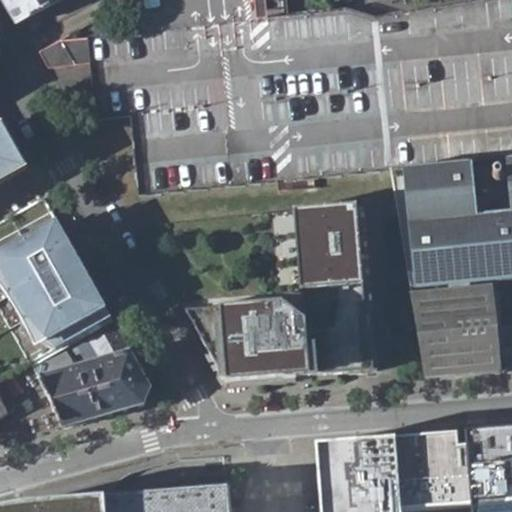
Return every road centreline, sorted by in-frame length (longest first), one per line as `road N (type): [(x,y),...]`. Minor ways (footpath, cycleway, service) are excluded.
road 1 (residential): [(197,430),(196,395),(0,50)]
road 2 (residential): [(197,430),(511,402)]
road 3 (unknown): [(511,36),(246,66)]
road 4 (unknown): [(254,146),(511,117)]
road 5 (residential): [(0,482),(197,430)]
road 6 (unknown): [(246,66),(254,146),(150,154)]
road 7 (unknown): [(246,66),(108,75)]
road 8 (unknown): [(4,58),(113,0)]
